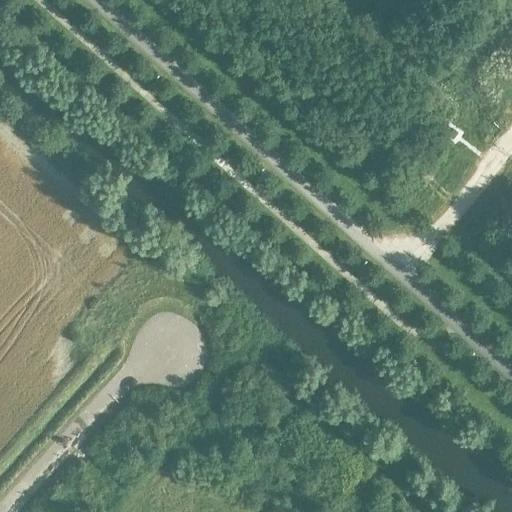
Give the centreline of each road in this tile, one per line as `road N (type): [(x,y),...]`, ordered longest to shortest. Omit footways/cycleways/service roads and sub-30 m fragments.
road 1 (unclassified): [(10,511),(129,380)]
road 2 (unclassified): [(129,380),(163,330),(188,334),(197,367),(183,378),(150,375)]
road 3 (track): [(511,144),(395,269)]
